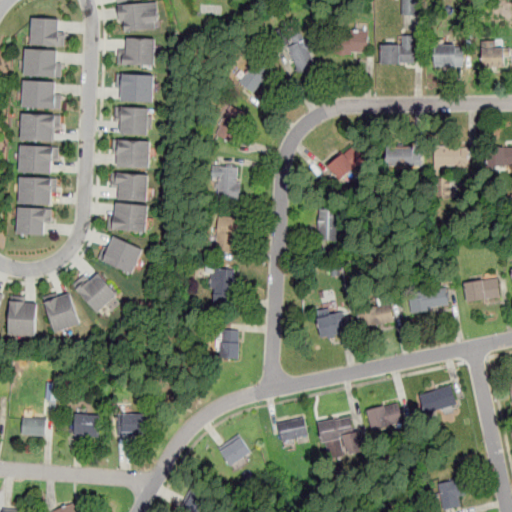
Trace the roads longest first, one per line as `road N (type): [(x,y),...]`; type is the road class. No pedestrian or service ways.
road 1 (residential): [(6,0),(3,265),(31,269),(58,260),(82,229),(87,0)]
road 2 (residential): [(271,390),(282,171),(298,130),(342,105),(511,102)]
road 3 (residential): [(137,511),(177,444),(225,403),(511,337)]
road 4 (residential): [(474,346),(509,511)]
road 5 (residential): [(153,484),(0,468)]
